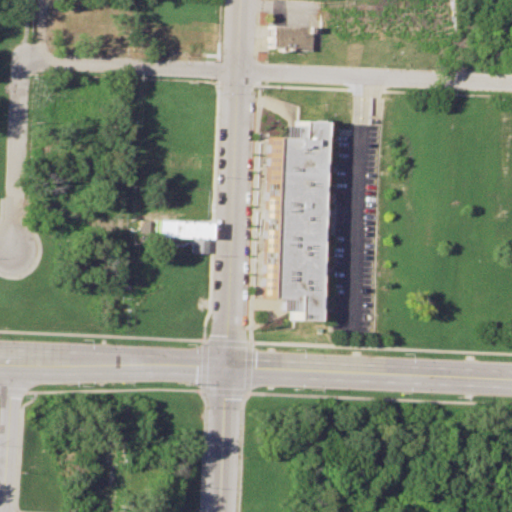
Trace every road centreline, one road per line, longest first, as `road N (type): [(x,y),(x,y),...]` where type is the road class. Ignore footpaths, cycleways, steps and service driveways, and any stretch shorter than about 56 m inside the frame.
road 1 (residential): [(22,60),(511,83)]
road 2 (residential): [(241,0),(227,364)]
road 3 (secondary): [(227,364),(511,381)]
road 4 (secondary): [(0,353),(227,364)]
road 5 (residential): [(22,60),(12,248)]
road 6 (residential): [(12,354),(3,511)]
road 7 (residential): [(227,364),(221,511)]
